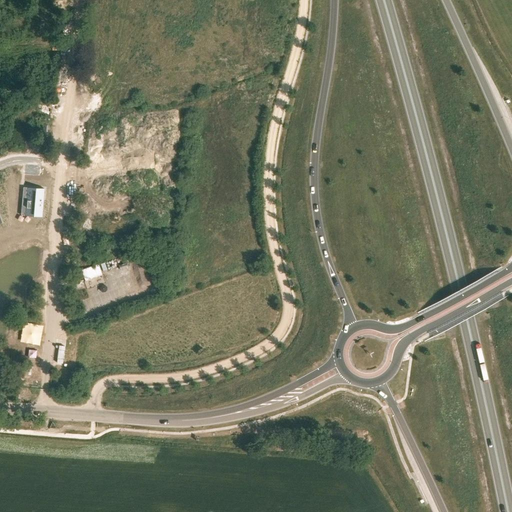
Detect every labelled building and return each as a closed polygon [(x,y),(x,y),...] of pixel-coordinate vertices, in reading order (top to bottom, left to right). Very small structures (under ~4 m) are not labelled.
[(4,0),(1,24),(17,26),(19,0),(4,0)] [(32,12),(30,32),(49,34),(52,7),(41,6),(40,13),(32,12)] [(3,72),(0,78),(0,79),(12,84),(22,60),(10,55),(5,66),(3,65),(9,68),(7,73),(3,72)] [(36,85),(36,93),(50,94),(52,68),(37,67),(37,79),(41,79),(41,85),(36,85)] [(36,109),(10,119),(14,130),(22,127),(24,134),(43,127),(36,109)] [(23,188),(22,208),(29,208),(28,216),(41,217),(44,189),(23,188)]
